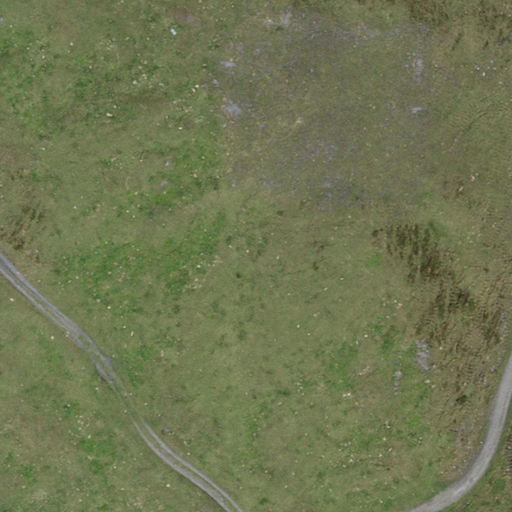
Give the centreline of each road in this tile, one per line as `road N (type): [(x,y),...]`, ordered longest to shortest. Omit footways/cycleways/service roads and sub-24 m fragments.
road 1 (track): [(233,511),(163,450),(97,348),(0,259)]
road 2 (track): [(424,511),(496,453),(511,396)]
